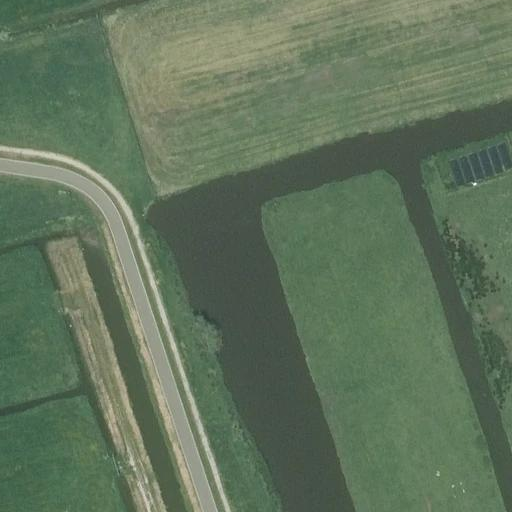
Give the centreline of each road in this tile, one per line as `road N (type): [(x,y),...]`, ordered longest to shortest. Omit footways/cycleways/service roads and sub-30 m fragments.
road 1 (unknown): [(0,149),(71,163),(116,197),(224,511)]
road 2 (track): [(150,511),(61,241)]
road 3 (track): [(194,0),(0,50)]
